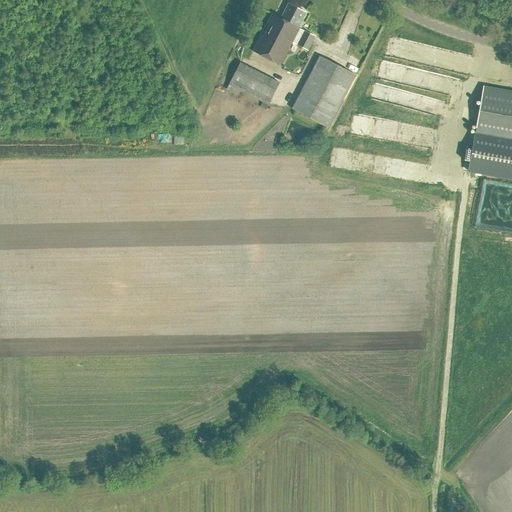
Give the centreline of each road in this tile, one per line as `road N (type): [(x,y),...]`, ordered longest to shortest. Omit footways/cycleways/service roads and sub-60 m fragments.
road 1 (track): [(472,511),(437,467),(294,383),(218,436),(198,432),(92,472),(0,460)]
road 2 (track): [(462,199),(435,511)]
road 3 (tertiary): [(511,46),(452,31),(384,0)]
